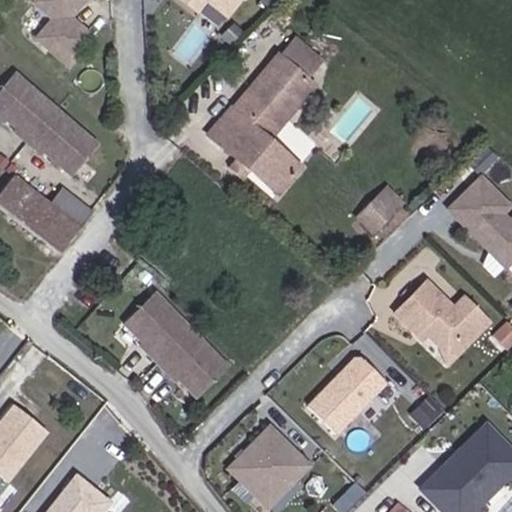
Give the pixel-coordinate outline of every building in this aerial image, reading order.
[(89,11),(98,0),(59,0),(71,11),(54,30),(86,59),(111,31),(89,11)] [(94,144),(15,71),(0,87),(0,112),(14,126),(12,129),(37,152),(40,149),(67,174),(94,144)] [(273,140),(263,131),(285,108),(260,85),(243,104),(239,101),(226,118),(244,133),(230,148),(285,196),(308,171),(273,140)] [(293,116),(285,108),(263,131),(273,140),(293,116)] [(230,148),(244,133),(226,118),(213,133),(230,148)] [(511,204),(511,201),(485,173),(452,205),(509,264),(511,261),(511,215),(506,210),(511,204)] [(11,178),(0,193),(0,211),(67,257),(99,209),(63,185),(50,205),(11,178)] [(375,230),(398,207),(404,203),(389,188),(384,194),(361,216),(375,230)] [(455,305),(428,278),(396,309),(417,331),(422,325),(439,343),(456,343),(473,327),(478,332),(491,320),(466,295),(455,305)] [(229,361),(154,284),(125,312),(151,338),(148,341),(172,365),(175,362),(201,389),(229,361)] [(511,345),(511,318),(511,319),(499,332),(511,345)] [(447,362),(478,332),(473,327),(456,343),(439,343),(447,362)] [(364,354),(357,354),(309,401),(337,429),(388,379),(364,354)] [(46,428),(12,401),(0,415),(0,471),(6,476),(46,428)] [(423,429),(441,412),(430,401),(412,418),(423,429)] [(418,487),(442,511),(476,511),(511,477),(511,441),(488,418),(418,487)] [(311,463),(272,422),(228,463),(240,475),(245,470),(259,485),(276,485),(287,475),(292,480),(311,463)] [(259,485),(245,470),(240,475),(267,504),(292,480),(287,475),(276,485),(259,485)] [(97,511),(107,499),(73,471),(40,511),(97,511)]
